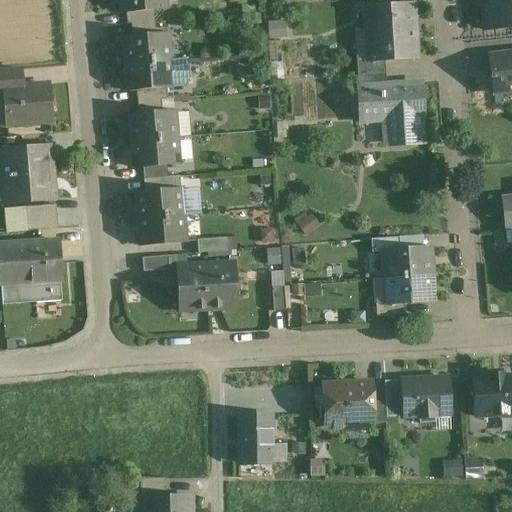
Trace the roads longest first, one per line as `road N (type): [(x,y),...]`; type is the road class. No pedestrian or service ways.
road 1 (residential): [(82,0),(107,354)]
road 2 (residential): [(451,0),(473,335)]
road 3 (residential): [(217,350),(473,335)]
road 4 (unclassified): [(217,350),(217,511)]
